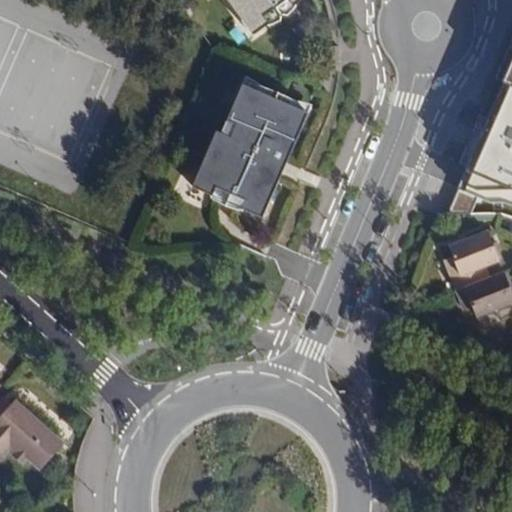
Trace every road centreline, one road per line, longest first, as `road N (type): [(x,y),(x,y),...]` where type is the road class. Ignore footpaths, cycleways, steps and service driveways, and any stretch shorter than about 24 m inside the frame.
road 1 (tertiary): [(293,400),(396,139),(426,28)]
road 2 (residential): [(155,428),(0,282)]
road 3 (tertiary): [(293,400),(257,389),(219,390),(183,404),(155,428)]
road 4 (tertiary): [(355,511),(342,448),(322,420),(293,400)]
